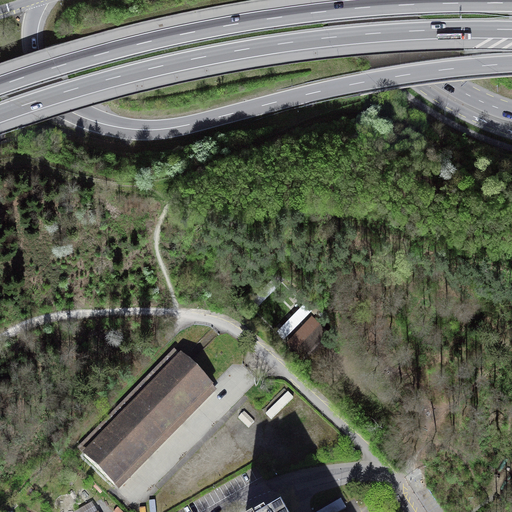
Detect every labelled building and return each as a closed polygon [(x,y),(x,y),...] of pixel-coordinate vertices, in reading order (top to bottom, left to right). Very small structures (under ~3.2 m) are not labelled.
[(250,301),(257,307),(284,280),(277,273),(250,301)] [(279,332),(305,357),(329,332),(303,307),(279,332)] [(216,392),(174,351),(114,412),(120,418),(82,458),(118,493),(216,392)] [(262,411),(271,420),(293,399),(284,390),(262,411)] [(238,418),(249,428),(255,422),(244,412),(238,418)] [(341,499),(318,511),(339,511),(346,508),(341,499)]
